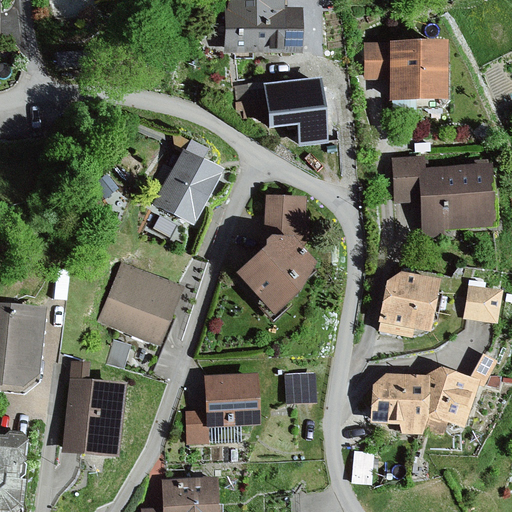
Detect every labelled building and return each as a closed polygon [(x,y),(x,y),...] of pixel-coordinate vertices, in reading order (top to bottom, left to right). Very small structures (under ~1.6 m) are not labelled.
[(226,0),(225,9),(284,8),(283,0),(226,0)] [(89,6),(77,16),(86,25),(97,15),(89,6)] [(225,9),(225,54),(303,54),(303,8),(284,8),(225,9)] [(447,45),(364,44),(363,83),(389,83),(389,103),(446,104),(447,45)] [(88,53),(55,54),(55,68),(89,68),(88,53)] [(321,81),(263,87),(268,132),(296,129),(298,148),(328,145),(321,81)] [(184,153),(181,151),(151,207),(192,228),(222,173),(201,162),(207,151),(190,142),(184,153)] [(393,206),(419,203),(418,178),(423,170),(422,157),(391,159),(393,206)] [(423,170),(418,178),(419,203),(421,233),(495,230),(492,166),(423,170)] [(107,175),(92,186),(103,200),(117,189),(107,175)] [(306,199),(265,197),(264,251),(235,276),(272,322),(297,296),(316,268),(306,254),(306,199)] [(182,289),(123,264),(97,323),(134,338),(157,348),(182,289)] [(400,275),(386,284),(376,332),(412,339),(413,331),(430,334),(440,283),(400,275)] [(503,292),(468,286),(462,320),(497,327),(503,292)] [(45,309),(0,304),(0,393),(23,395),(38,385),(45,309)] [(161,350),(157,348),(134,338),(122,367),(150,378),(161,350)] [(483,355),(470,379),(479,382),(486,384),(497,363),(483,355)] [(91,364),(70,362),(61,454),(117,459),(125,387),(89,383),(91,364)] [(440,370),(427,379),(427,421),(424,431),(443,437),(447,425),(463,431),(479,382),(470,379),(440,370)] [(257,375),(206,377),(208,444),(241,443),(241,429),(258,428),(257,375)] [(314,376),(286,376),(286,405),(314,405),(314,376)] [(385,376),(372,388),(368,424),(397,427),(399,436),(421,438),(424,431),(427,421),(427,379),(385,376)] [(204,412),(184,413),(186,447),(206,446),(204,412)] [(0,428),(0,511),(17,511),(22,508),(25,481),(20,481),(25,477),(26,466),(24,464),(27,442),(20,435),(7,433),(7,430),(0,428)] [(373,453),(354,452),(353,485),(371,486),(373,453)] [(161,510),(141,510),(141,511),(218,511),(217,480),(161,482),(161,510)] [(296,511),(296,496),(267,496),(267,511),(296,511)]
